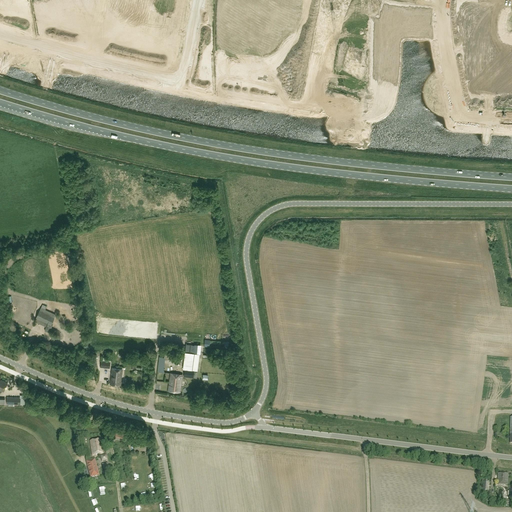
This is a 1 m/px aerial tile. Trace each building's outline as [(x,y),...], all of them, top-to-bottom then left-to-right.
[(196,370),(198,354),(194,354),(194,353),(185,352),(183,369),(185,369),(184,377),(193,378),(193,377),(197,378),(197,372),(194,371),(194,370),(196,370)] [(120,385),(122,369),(112,368),(110,384),(120,385)] [(181,386),(182,374),(170,372),(169,385),(168,391),(180,392),(181,386)] [(123,431),(121,437),(128,440),(129,437),(130,434),(123,431)] [(103,454),(100,439),(90,441),(92,455),(103,454)] [(99,476),(95,460),(87,462),(91,478),(99,476)] [(508,485),(508,474),(498,474),(497,479),(498,479),(497,485),(508,485)]
